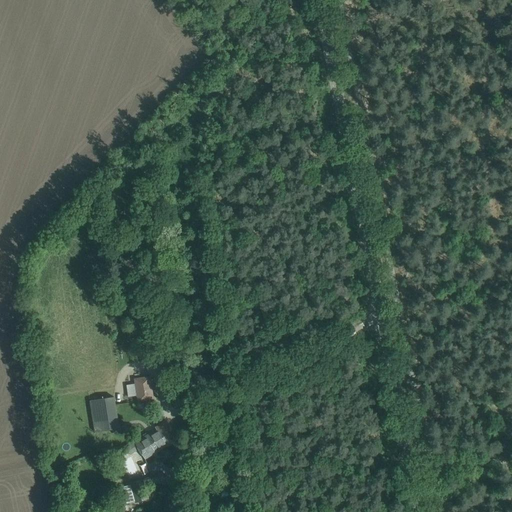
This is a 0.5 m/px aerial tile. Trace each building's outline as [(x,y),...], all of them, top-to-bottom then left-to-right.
[(115,333),(117,350),(126,349),(123,332),(115,333)] [(155,350),(148,351),(150,361),(157,359),(155,350)] [(216,379),(212,370),(176,385),(180,394),(216,379)] [(150,376),(134,379),(138,402),(154,399),(150,376)] [(119,429),(114,397),(114,396),(90,401),(94,433),(119,429)] [(157,429),(150,433),(155,440),(161,449),(167,445),(167,446),(178,439),(166,420),(155,426),(157,429)] [(58,431),(50,433),(47,433),(54,463),(65,460),(58,431)] [(155,440),(150,433),(126,448),(130,453),(138,448),(145,459),(161,449),(155,440)] [(235,435),(234,435),(226,438),(224,433),(198,441),(201,451),(227,443),(229,448),(238,445),(235,435)] [(148,498),(142,479),(130,483),(136,502),(148,498)]
